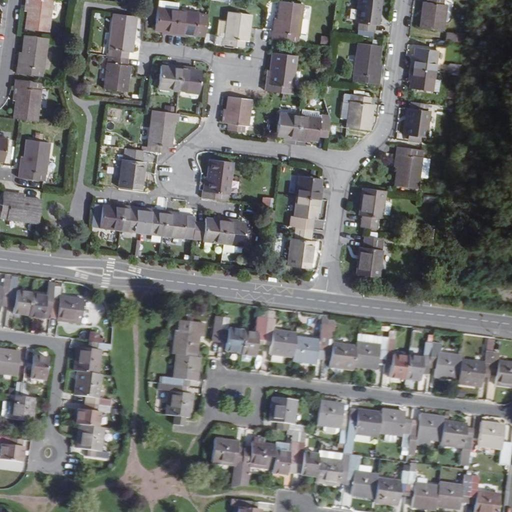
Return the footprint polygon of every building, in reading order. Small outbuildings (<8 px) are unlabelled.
[(48,32),(51,0),(29,0),(26,29),(48,32)] [(378,25),(381,0),(359,0),(356,22),(359,22),(358,29),(375,31),(375,24),(378,25)] [(444,4),(444,0),(428,0),(428,2),(425,1),(421,28),(443,30),(447,4),(444,4)] [(159,1),(158,8),(178,11),(179,4),(159,1)] [(276,32),(273,32),(272,38),(298,42),(303,3),(281,1),(276,32)] [(168,32),(168,34),(175,35),(178,11),(158,8),(155,31),(168,32)] [(205,36),(208,15),(178,11),(175,35),(182,36),(182,34),(195,36),(195,35),(205,36)] [(247,41),(251,15),(229,12),(225,38),(228,39),(228,45),(244,47),(245,40),(247,41)] [(131,52),(136,16),(115,13),(109,56),(112,57),(128,59),(129,52),(131,52)] [(445,33),(445,41),(463,43),(464,36),(445,33)] [(42,76),(47,38),(25,35),(21,66),(18,66),(16,73),(42,76)] [(376,76),(380,45),(359,41),(353,80),(378,84),(379,77),(376,76)] [(413,61),(411,61),(410,67),(435,70),(437,50),(415,48),(413,61)] [(269,84),(266,84),(265,91),(291,94),(296,56),(274,53),(269,84)] [(127,65),(128,59),(112,57),(111,63),(108,62),(105,89),(126,92),(130,65),(127,65)] [(175,65),(174,68),(161,66),(157,88),(178,91),(181,66),(175,65)] [(188,67),(181,66),(178,91),(198,94),(201,71),(188,69),(188,67)] [(409,89),(432,91),(435,70),(410,67),(409,75),(411,75),(409,89)] [(36,121),(41,83),(16,79),(15,86),(18,87),(14,118),(36,121)] [(370,102),(371,96),(355,93),(355,100),(351,99),(349,117),(348,125),(369,128),(373,102),(370,102)] [(248,126),(251,100),(229,97),(226,123),(229,124),(228,130),(244,132),(245,126),(248,126)] [(349,117),(351,101),(343,100),(341,116),(349,117)] [(427,110),(427,103),(411,101),(410,108),(407,107),(403,133),(426,136),(430,110),(427,110)] [(281,105),(280,114),(289,115),(290,106),(281,105)] [(168,147),(170,147),(174,122),(178,122),(179,113),(153,110),(148,144),(151,145),(151,151),(167,153),(168,147)] [(301,110),(300,117),(318,119),(319,112),(301,110)] [(300,117),(280,114),(276,136),(291,138),(290,140),(297,140),(300,117)] [(305,140),(317,141),(318,137),(328,138),(328,135),(330,120),(318,119),(300,117),(297,140),(304,141),(305,140)] [(102,134),(101,143),(109,144),(110,135),(102,134)] [(45,180),(50,142),(27,139),(23,170),(20,170),(19,177),(45,180)] [(395,186),(417,188),(419,176),(421,157),(422,150),(397,146),(396,154),(399,154),(395,186)] [(142,158),(144,150),(127,148),(126,155),(123,155),(119,186),(141,189),(145,158),(142,158)] [(428,177),(430,158),(421,157),(419,176),(428,177)] [(228,200),(233,162),(210,159),(206,191),(203,191),(202,197),(228,200)] [(320,192),(322,178),(300,175),(297,197),(321,200),(322,193),(320,192)] [(360,215),(363,216),(362,226),(377,228),(378,217),(381,218),(384,190),(363,187),(360,215)] [(10,196),(11,193),(3,192),(0,215),(0,216),(39,222),(42,200),(10,196)] [(297,217),(296,227),(311,229),(312,219),(316,220),(318,206),(320,206),(321,200),(297,197),(294,217),(297,217)] [(115,204),(115,206),(103,204),(100,227),(120,230),(123,207),(123,205),(115,204)] [(138,207),(138,209),(123,207),(120,230),(135,232),(136,224),(143,225),(145,208),(138,207)] [(152,211),(152,209),(145,208),(143,225),(150,226),(149,233),(161,235),(165,213),(152,211)] [(165,210),(165,213),(161,235),(182,238),(184,227),(194,228),(195,221),(196,217),(185,215),(172,214),(172,211),(165,210)] [(203,237),(202,240),(223,243),(226,218),(220,217),(219,220),(205,218),(205,222),(195,221),(194,228),(194,235),(203,237)] [(233,222),(233,219),(226,218),(223,243),(234,244),(243,246),(244,244),(250,244),(251,236),(245,235),(246,223),(233,222)] [(310,241),(311,229),(296,227),(294,240),(291,239),(288,265),(310,268),(313,242),(310,241)] [(379,249),(380,238),(365,236),(363,247),(360,247),(356,275),(379,278),(382,250),(379,249)] [(234,244),(223,243),(222,250),(233,252),(234,244)] [(3,287),(0,286),(0,311),(2,300),(9,301),(10,292),(12,279),(4,278),(4,279),(3,287)] [(16,291),(18,279),(12,279),(10,292),(16,293),(15,302),(13,313),(29,314),(31,294),(32,292),(16,291)] [(44,318),(46,302),(53,303),(55,290),(48,289),(47,296),(31,294),(29,314),(29,316),(44,318)] [(60,295),(60,291),(55,290),(53,303),(53,307),(52,317),(57,317),(57,319),(81,322),(84,299),(60,295)] [(53,307),(53,303),(46,302),(44,318),(51,319),(52,317),(53,307)] [(222,330),(224,317),(218,316),(214,341),(221,342),(222,330)] [(255,334),(244,332),(241,352),(241,354),(244,354),(253,355),(256,356),(258,338),(265,339),(266,332),(268,319),(268,317),(258,316),(255,334)] [(231,318),(224,317),(222,330),(230,331),(228,343),(227,351),(241,352),(244,332),(244,331),(230,329),(231,318)] [(296,336),(296,334),(273,330),(273,328),(275,329),(277,318),(268,317),(268,319),(266,332),(265,339),(265,345),(271,345),(270,354),(294,357),(296,336)] [(179,319),(177,330),(174,354),(177,355),(198,357),(200,333),(203,333),(204,322),(179,319)] [(320,337),(320,339),(296,336),(294,357),(293,360),(317,363),(318,359),(325,360),(327,338),(329,325),(322,323),(320,337)] [(354,368),(355,366),(357,346),(334,343),(336,325),(329,325),(327,338),(325,360),(331,361),(331,365),(354,368)] [(228,343),(230,331),(222,330),(221,342),(228,343)] [(95,342),(105,343),(106,338),(100,338),(101,334),(90,333),(89,341),(95,342)] [(382,337),(359,333),(358,343),(381,346),(382,337)] [(358,343),(357,346),(355,366),(378,369),(379,363),(385,363),(389,338),(382,337),(381,346),(358,343)] [(393,355),(395,339),(389,338),(385,363),(392,364),(391,377),(405,379),(405,378),(408,357),(393,355)] [(111,351),(113,344),(105,343),(95,342),(95,349),(77,347),(74,370),(78,371),(99,373),(102,350),(111,351)] [(425,343),(423,358),(408,356),(408,357),(405,378),(420,380),(422,368),(423,361),(430,361),(430,357),(432,344),(425,343)] [(438,353),(439,345),(432,344),(430,357),(430,361),(429,367),(436,368),(435,376),(458,379),(461,359),(461,356),(438,353)] [(0,372),(17,375),(21,352),(0,348),(0,372)] [(461,359),(458,379),(458,383),(482,386),(483,378),(485,364),(491,365),(492,351),(487,350),(485,363),(461,359)] [(511,362),(498,361),(499,352),(492,351),(491,365),(490,373),(496,373),(495,385),(511,386),(511,362)] [(176,378),(197,380),(200,357),(198,357),(177,355),(174,377),(161,376),(160,383),(175,384),(176,378)] [(46,379),(49,358),(34,356),(31,377),(46,379)] [(78,371),(75,394),(86,396),(98,397),(101,374),(99,373),(78,371)] [(15,395),(21,396),(23,382),(17,381),(15,395)] [(28,396),(30,383),(23,382),(21,396),(28,396)] [(166,415),(176,416),(185,417),(190,418),(194,393),(183,392),(184,386),(175,384),(160,383),(159,389),(169,390),(166,415)] [(21,396),(15,395),(12,394),(9,418),(32,422),(36,397),(28,396),(21,396)] [(86,396),(85,403),(98,404),(99,398),(98,397),(86,396)] [(271,421),(282,423),(281,429),(300,431),(303,432),(304,425),(294,424),(297,400),(274,397),(271,421)] [(111,406),(112,399),(99,398),(98,404),(111,406)] [(344,410),(344,404),(321,401),(318,425),(342,428),(340,443),(340,444),(346,444),(348,431),(349,419),(349,418),(343,417),(344,410)] [(79,408),(77,424),(80,424),(100,426),(101,411),(110,413),(111,406),(98,404),(97,410),(85,409),(79,408)] [(358,420),(360,409),(350,408),(350,411),(349,418),(349,419),(358,420)] [(379,436),(379,432),(382,412),(360,409),(358,420),(349,419),(348,431),(346,444),(353,445),(354,433),(357,433),(379,436)] [(406,412),(382,409),(382,412),(379,432),(403,435),(403,434),(405,419),(406,412)] [(421,413),(420,421),(418,436),(417,439),(431,440),(441,441),(444,421),(444,417),(421,413)] [(174,424),(184,425),(185,417),(176,416),(174,424)] [(410,435),(412,420),(405,419),(403,434),(404,434),(410,435)] [(420,421),(412,420),(410,435),(416,436),(415,445),(430,447),(431,440),(417,439),(418,436),(420,421)] [(465,437),(467,424),(444,421),(441,441),(440,445),(463,447),(460,466),(469,467),(470,455),(473,438),(465,437)] [(481,429),(480,437),(473,436),(473,438),(470,455),(478,456),(479,445),(502,448),(502,442),(505,424),(482,421),(481,429)] [(104,427),(100,426),(80,424),(77,448),(96,450),(95,457),(109,459),(109,452),(101,451),(104,427)] [(473,436),(474,429),(466,427),(465,437),(473,438),(473,436)] [(12,431),(12,430),(0,428),(0,436),(10,438),(16,438),(17,432),(12,431)] [(480,437),(481,429),(474,429),(473,436),(480,437)] [(24,445),(9,443),(10,438),(0,436),(0,442),(2,442),(1,458),(22,460),(24,445)] [(238,446),(239,441),(215,438),(212,462),(235,465),(232,488),(240,486),(243,462),(236,461),(238,446)] [(272,472),(287,474),(287,473),(290,454),(297,455),(299,442),(292,441),(291,443),(290,451),(275,450),(273,468),(272,472)] [(290,451),(291,443),(276,441),(275,445),(275,450),(290,451)] [(243,462),(240,486),(247,485),(249,465),(273,468),(275,450),(275,445),(264,443),(253,442),(252,442),(251,448),(250,455),(244,455),(243,462)] [(304,456),(302,475),(316,476),(318,458),(319,454),(304,452),(306,443),(299,442),(297,455),(304,456)] [(502,448),(500,463),(509,464),(511,443),(502,442),(502,448)] [(244,455),(245,447),(238,446),(236,461),(243,462),(244,455)] [(342,461),(343,453),(320,450),(319,454),(318,458),(342,461)] [(339,483),(340,474),(347,475),(348,467),(350,454),(343,453),(342,461),(318,458),(316,476),(315,482),(339,485),(339,483)] [(297,455),(290,454),(287,473),(295,473),(297,455)] [(350,454),(348,467),(356,468),(357,455),(350,454)] [(302,475),(304,456),(297,455),(295,473),(302,475)] [(353,485),(352,496),(375,499),(378,479),(378,475),(372,474),(372,467),(361,465),(360,473),(355,472),(353,485)] [(355,472),(356,468),(348,467),(347,475),(346,484),(353,485),(355,472)] [(378,479),(375,499),(375,502),(398,505),(399,495),(400,483),(407,484),(409,471),(402,471),(401,482),(378,479)] [(415,483),(416,472),(409,471),(407,484),(407,489),(414,490),(413,497),(411,507),(436,510),(436,506),(439,486),(415,483)] [(439,483),(439,486),(436,506),(460,509),(462,490),(469,491),(471,480),(471,475),(464,474),(463,486),(439,483)] [(479,476),(471,475),(469,499),(476,500),(475,505),(474,511),(498,511),(500,494),(477,491),(479,476)] [(407,489),(407,484),(400,483),(399,495),(406,496),(406,494),(407,490),(407,489)] [(469,499),(469,491),(462,490),(460,503),(468,504),(469,499)] [(258,509),(259,502),(232,498),(231,505),(239,507),(238,511),(261,511),(262,509),(258,509)]
